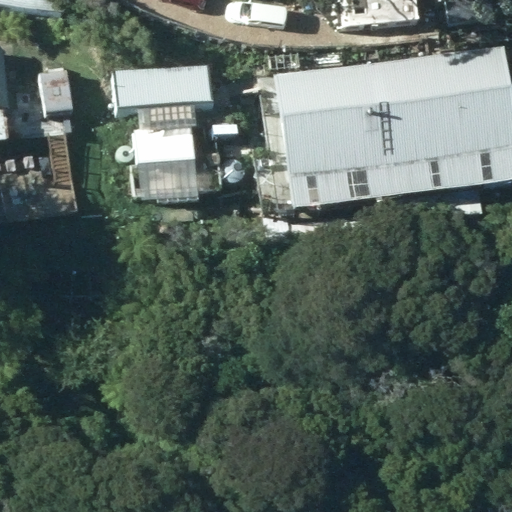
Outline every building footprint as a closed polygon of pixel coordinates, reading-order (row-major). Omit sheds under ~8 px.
[(68,0),(0,0),(0,2),(67,11),(68,0)] [(4,43),(0,43),(0,140),(11,139),(4,43)] [(511,105),(503,45),(273,78),(292,213),(511,181),(511,105)] [(212,69),(123,82),(128,111),(142,109),(155,196),(207,188),(195,100),(216,97),(212,69)] [(72,105),(68,76),(40,78),(43,109),(72,105)]
